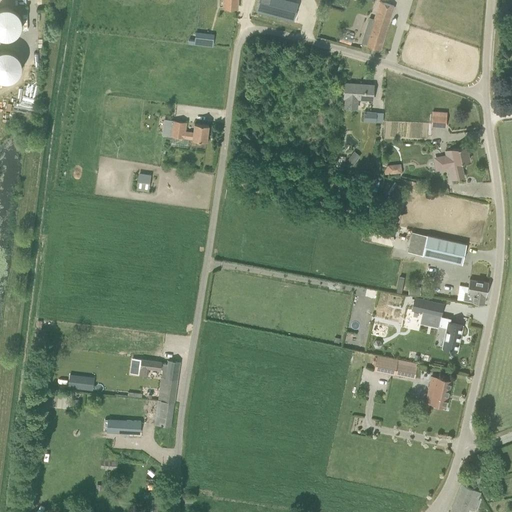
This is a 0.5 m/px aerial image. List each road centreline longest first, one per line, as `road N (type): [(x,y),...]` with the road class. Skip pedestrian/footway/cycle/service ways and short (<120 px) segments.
road 1 (unclassified): [(178,511),(184,410),(245,33),(264,30),(484,96)]
road 2 (unclassified): [(462,445),(499,260),(484,96)]
